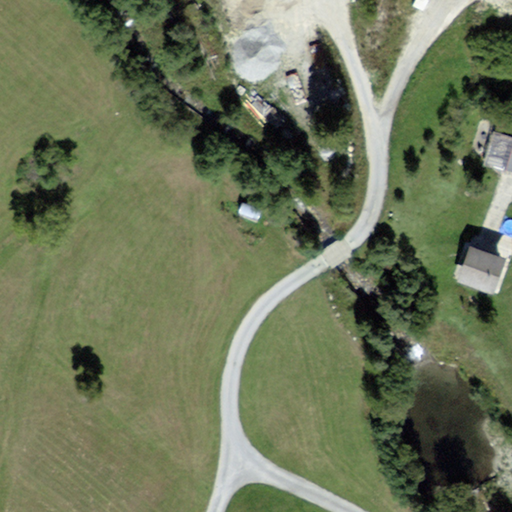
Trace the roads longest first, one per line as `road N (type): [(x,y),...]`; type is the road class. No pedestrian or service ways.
road 1 (primary): [(462,0),(250,511)]
road 2 (track): [(445,0),(409,52),(386,109),(366,211),(344,245),(284,284),(253,317),(234,353),(223,448)]
road 3 (track): [(223,448),(357,511)]
